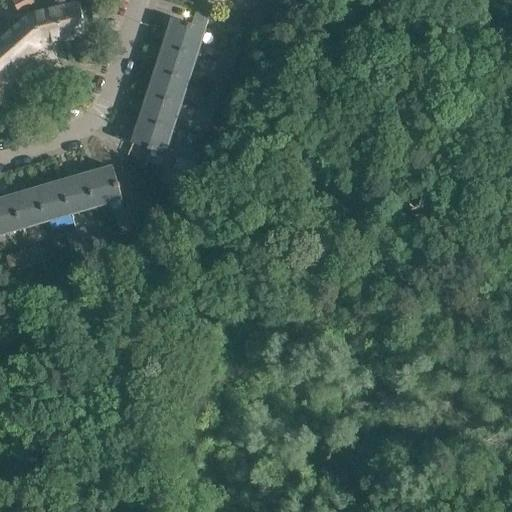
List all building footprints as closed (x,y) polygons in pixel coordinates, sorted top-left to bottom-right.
[(13,0),(20,14),(29,9),(24,0),(13,0)] [(24,0),(29,9),(37,5),(34,0),(24,0)] [(57,8),(66,38),(87,33),(79,2),(67,6),(65,0),(55,0),(55,1),(56,1),(57,8)] [(31,15),(46,44),(66,38),(57,8),(31,15)] [(165,46),(196,57),(209,16),(196,12),(192,25),(174,19),(165,46)] [(7,35),(27,60),(46,44),(31,15),(7,35)] [(0,69),(9,76),(27,60),(7,35),(0,41),(0,69)] [(156,73),(188,81),(196,57),(165,46),(156,73)] [(218,61),(234,66),(237,56),(222,51),(218,61)] [(234,66),(218,61),(215,71),(231,76),(234,66)] [(0,90),(3,92),(9,76),(0,69),(0,90)] [(156,73),(149,95),(181,105),(188,81),(156,73)] [(141,119),(173,130),(181,105),(149,95),(141,119)] [(197,109),(213,115),(217,105),(200,99),(197,109)] [(213,115),(197,109),(193,120),(210,125),(213,115)] [(173,130),(141,119),(133,144),(165,154),(173,130)] [(173,169),(193,176),(196,164),(198,165),(201,153),(185,148),(181,160),(177,158),(173,169)] [(89,175),(99,207),(122,201),(113,168),(89,175)] [(63,182),(72,215),(99,207),(89,175),(63,182)] [(39,189),(48,222),(72,215),(63,182),(39,189)] [(13,196),(23,229),(48,222),(39,189),(13,196)] [(0,235),(23,229),(13,196),(0,199),(0,235)] [(117,218),(122,235),(144,228),(139,212),(117,218)] [(77,230),(82,247),(92,244),(87,227),(77,230)] [(82,247),(77,230),(66,234),(71,251),(82,247)] [(29,249),(34,265),(44,262),(39,246),(29,249)] [(34,265),(29,249),(20,252),(24,268),(34,265)]
